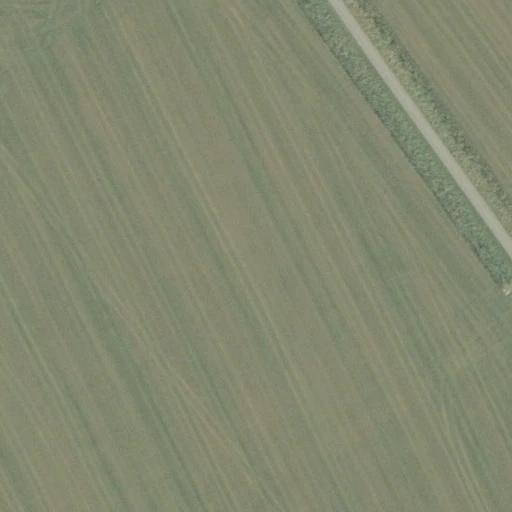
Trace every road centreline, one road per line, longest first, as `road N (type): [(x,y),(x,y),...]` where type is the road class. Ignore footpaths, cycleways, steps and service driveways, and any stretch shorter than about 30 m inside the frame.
road 1 (track): [(511,321),(172,511)]
road 2 (unclassified): [(511,250),(333,0)]
